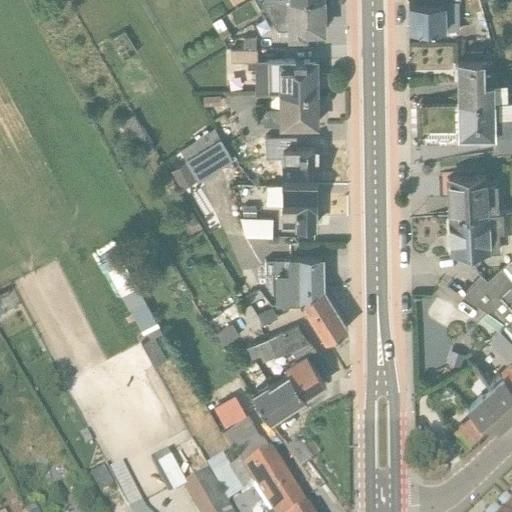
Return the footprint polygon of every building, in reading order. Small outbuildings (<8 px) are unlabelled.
[(322,0),(259,0),(277,28),(275,29),(276,35),(286,35),(286,37),(305,37),(305,33),(322,32),(322,0)] [(413,0),(414,2),(408,2),(408,28),(456,28),(456,0),(443,0),(413,0)] [(254,35),(242,35),(242,47),(254,47),(254,35)] [(254,47),(230,48),(230,60),(245,60),(246,67),(253,67),(254,91),(316,91),(316,57),(277,57),(276,59),(256,59),(254,47)] [(455,100),(505,99),(505,83),(492,82),(492,60),(482,60),(481,59),(455,59),(455,100)] [(258,107),(258,120),(261,120),(262,123),(277,123),(278,126),(317,125),(316,91),(277,92),(277,107),(258,107)] [(202,97),(203,106),(220,105),(219,96),(202,97)] [(511,100),(455,100),(456,135),(457,135),(458,140),(491,139),(491,154),(511,151),(511,132),(510,133),(510,118),(511,117),(511,100)] [(135,113),(122,120),(142,153),(155,145),(135,113)] [(231,157),(214,128),(179,150),(186,164),(196,180),(231,157)] [(280,183),(315,183),(316,146),(294,146),(294,136),(268,135),(268,134),(250,142),(251,146),(231,157),(253,183),(263,182),(248,164),(271,154),(271,158),(279,158),(280,183)] [(446,214),(497,211),(496,184),(486,184),(486,183),(485,173),(444,176),(446,214)] [(280,225),(315,226),(315,183),(266,183),(265,203),(279,203),(279,214),(280,214),(280,225)] [(446,214),(448,252),(497,250),(496,231),(502,230),(501,211),(446,214)] [(271,218),(240,216),(244,234),(270,235),(271,218)] [(57,234),(79,276),(98,266),(76,224),(57,234)] [(274,259),(274,301),(297,300),(321,286),(320,255),(287,255),(286,259),(274,259)] [(511,260),(498,273),(486,283),(481,278),(463,294),(461,298),(474,306),(475,307),(506,326),(511,331),(511,260)] [(321,286),(297,300),(323,341),(346,327),(321,286)] [(107,310),(136,374),(168,359),(157,335),(140,342),(122,303),(107,310)] [(236,325),(218,332),(222,341),(239,334),(236,325)] [(283,368),(303,399),(324,385),(305,355),(315,349),(296,325),(267,338),(274,355),(281,352),(285,358),(292,354),(296,360),(283,368)] [(511,331),(506,326),(488,343),(508,364),(499,373),(511,387),(511,331)] [(267,338),(246,347),(250,357),(259,354),(261,359),(273,354),(267,338)] [(251,393),(269,421),(303,399),(285,373),(267,385),(266,383),(251,393)] [(451,434),(469,454),(511,415),(511,387),(499,373),(488,384),(490,386),(467,408),(472,414),(451,434)] [(269,454),(235,395),(211,408),(222,428),(218,431),(268,511),(307,511),(311,510),(304,499),(300,501),(270,453),(269,454)] [(185,483),(166,451),(152,459),(173,495),(183,491),(194,511),(232,511),(207,465),(191,474),(193,478),(185,483)] [(268,511),(238,464),(229,469),(221,457),(207,465),(227,502),(241,495),(251,511),(268,511)] [(129,511),(147,511),(145,510),(120,463),(107,470),(128,510),(129,511)] [(90,477),(100,494),(112,486),(102,470),(90,477)] [(17,508),(18,511),(39,511),(37,506),(25,511),(23,511),(13,490),(5,494),(17,508)] [(511,511),(511,498),(497,511),(511,511)]
